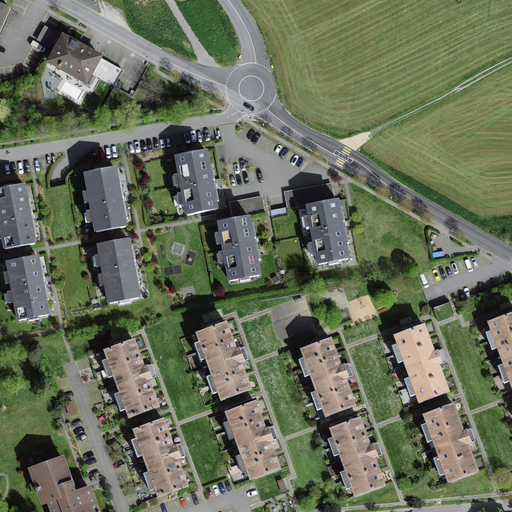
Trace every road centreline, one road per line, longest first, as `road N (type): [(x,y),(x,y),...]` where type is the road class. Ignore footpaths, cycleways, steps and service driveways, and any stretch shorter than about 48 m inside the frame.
road 1 (residential): [(250,88),(265,109),(339,158),(511,257)]
road 2 (residential): [(0,156),(225,118),(250,88)]
road 3 (residential): [(57,0),(196,75),(250,88)]
road 4 (track): [(339,158),(356,141),(511,59)]
road 5 (residential): [(70,366),(121,511)]
